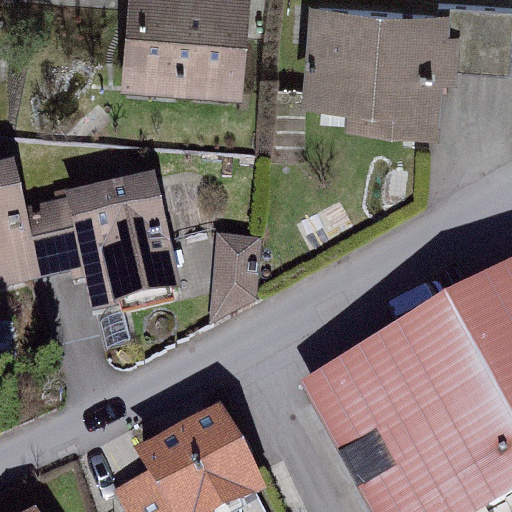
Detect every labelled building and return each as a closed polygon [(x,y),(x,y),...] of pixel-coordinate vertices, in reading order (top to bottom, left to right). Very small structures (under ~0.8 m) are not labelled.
[(121,0),(116,92),(236,99),(242,0),(121,0)] [(450,133),(454,30),(440,29),(441,4),(346,0),(299,0),(295,104),(341,106),(340,129),(450,133)] [(0,295),(27,289),(26,287),(17,249),(0,179),(0,295)] [(65,237),(17,249),(26,287),(74,275),(83,311),(171,290),(145,184),(57,205),(65,237)] [(265,249),(209,246),(207,334),(255,315),(265,249)] [(357,511),(491,511),(511,500),(511,269),(291,398),(357,511)] [(242,511),(255,505),(208,420),(122,467),(147,511),(242,511)]
